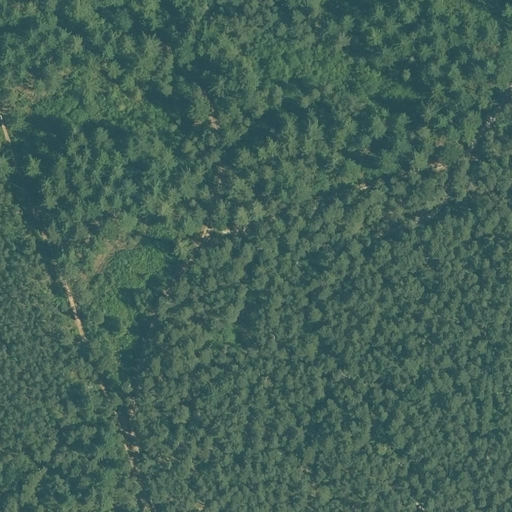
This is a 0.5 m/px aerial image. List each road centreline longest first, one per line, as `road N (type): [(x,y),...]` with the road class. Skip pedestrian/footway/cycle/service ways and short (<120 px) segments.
road 1 (track): [(189,248),(511,172)]
road 2 (track): [(189,248),(222,152),(208,106),(178,58),(104,0)]
road 3 (track): [(189,248),(133,381),(135,443),(151,511)]
